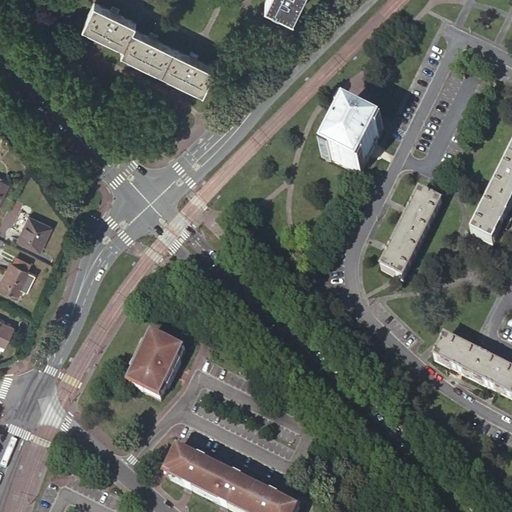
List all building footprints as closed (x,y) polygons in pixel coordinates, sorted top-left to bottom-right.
[(299,0),(268,0),(293,12),(299,0)] [(111,9),(94,1),(83,24),(124,45),(121,50),(203,90),(215,67),(196,58),(198,54),(191,51),(189,55),(155,38),(157,34),(151,31),(149,35),(133,27),(135,22),(116,12),(118,8),(113,5),(111,9)] [(373,148),(375,149),(378,144),(376,143),(382,131),(346,113),(324,158),(359,176),(365,163),(368,164),(370,160),(368,159),(373,148)] [(511,152),(471,235),(492,246),(501,230),(506,218),(511,206),(511,152)] [(0,200),(9,183),(0,178),(0,200)] [(420,194),(416,203),(409,217),(393,249),(387,262),(382,272),(404,282),(442,205),(420,194)] [(409,217),(416,203),(411,201),(405,215),(409,217)] [(51,226),(29,215),(18,240),(40,250),(51,226)] [(506,218),(501,230),(505,232),(511,220),(506,218)] [(382,260),(387,262),(393,249),(389,247),(382,260)] [(16,255),(12,263),(27,270),(30,263),(16,255)] [(12,263),(11,262),(0,283),(0,288),(17,297),(30,271),(27,270),(12,263)] [(0,342),(5,345),(14,327),(0,320),(0,342)] [(128,385),(162,400),(186,352),(153,336),(128,385)] [(511,373),(445,341),(435,362),(451,370),(449,374),(456,377),(458,374),(489,389),(487,392),(494,395),(495,392),(511,400),(511,373)] [(299,511),(300,511),(180,451),(166,476),(187,486),(186,489),(193,493),(194,490),(223,504),(222,507),(229,510),(230,508),(238,511),(299,511)]
